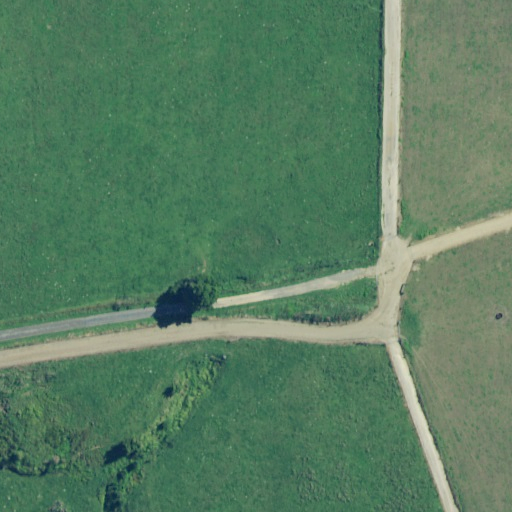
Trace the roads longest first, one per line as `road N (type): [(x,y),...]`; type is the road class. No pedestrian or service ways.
road 1 (unclassified): [(0,335),(386,269)]
road 2 (track): [(390,0),(386,269)]
road 3 (track): [(511,225),(386,269)]
